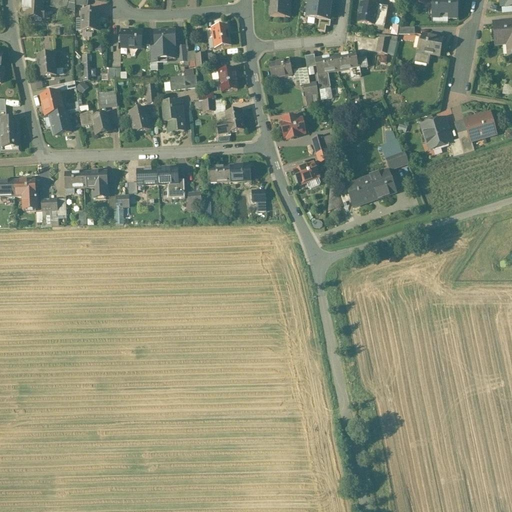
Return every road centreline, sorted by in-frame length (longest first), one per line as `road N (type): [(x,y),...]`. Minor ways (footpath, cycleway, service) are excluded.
road 1 (unclassified): [(365,511),(317,262)]
road 2 (residential): [(40,160),(268,145)]
road 3 (residential): [(317,262),(511,203)]
road 4 (residential): [(247,9),(117,14),(117,0)]
road 5 (residential): [(250,48),(339,40),(345,0)]
road 6 (residential): [(317,262),(268,145)]
road 7 (residential): [(12,38),(40,160)]
